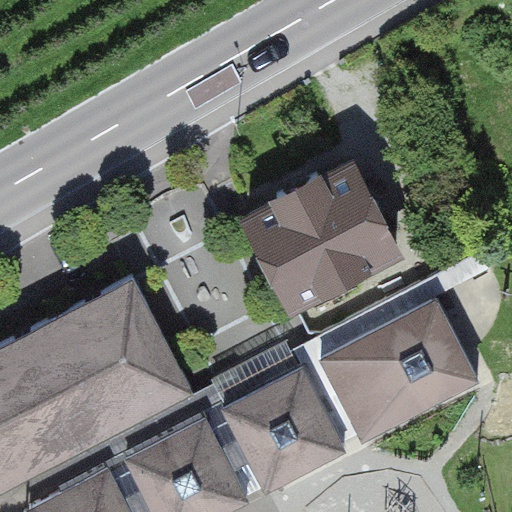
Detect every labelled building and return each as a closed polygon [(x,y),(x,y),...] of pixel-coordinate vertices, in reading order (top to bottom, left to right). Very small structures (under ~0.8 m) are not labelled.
[(366,154),(243,211),(293,320),(417,263),(366,154)] [(0,495),(212,392),(152,269),(0,343),(0,495)] [(453,295),(338,353),(379,435),(495,378),(453,295)] [(319,368),(241,407),(280,486),(359,447),(319,368)] [(226,420),(145,458),(169,511),(240,511),(264,501),(226,420)] [(151,511),(129,464),(43,504),(46,511),(151,511)]
